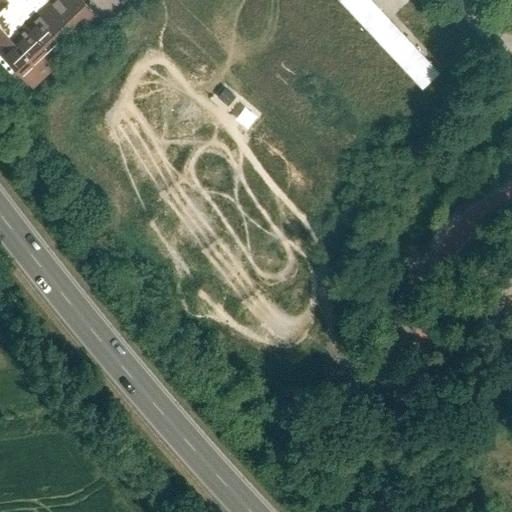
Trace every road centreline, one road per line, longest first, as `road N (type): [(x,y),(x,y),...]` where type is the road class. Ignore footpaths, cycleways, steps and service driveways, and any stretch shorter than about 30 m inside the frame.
road 1 (primary): [(0,227),(253,511)]
road 2 (residential): [(382,511),(448,248),(511,196)]
